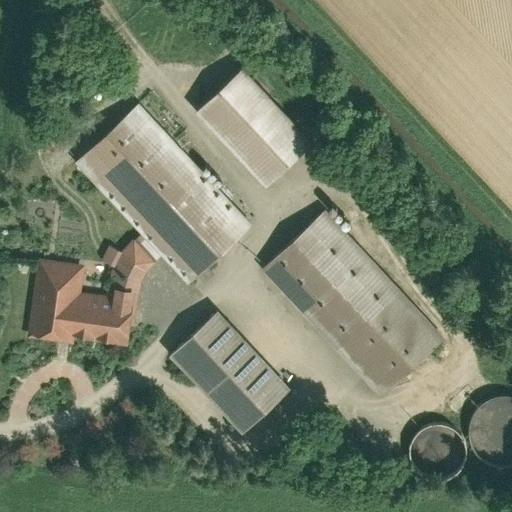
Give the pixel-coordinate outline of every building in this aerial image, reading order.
[(304,147),(234,70),(184,115),(254,192),(304,147)] [(243,226),(134,104),(67,164),(131,235),(151,258),(176,286),(243,226)] [(438,335),(321,208),(253,270),(370,398),(438,335)] [(131,235),(113,251),(101,277),(98,298),(75,296),(78,267),(30,261),(20,341),(57,346),(57,340),(121,348),(130,280),(133,273),(151,258),(131,235)] [(282,387),(209,309),(159,356),(232,434),(282,387)] [(511,402),(510,401),(497,399),(485,402),(473,410),(467,421),(464,435),(466,446),(475,459),(486,465),(500,468),(511,465),(511,402)] [(457,446),(450,435),(443,430),(431,427),(423,429),(412,435),(407,442),(404,454),(406,465),(412,473),(419,478),(432,481),(440,479),(451,473),(456,465),(458,454),(457,446)]
